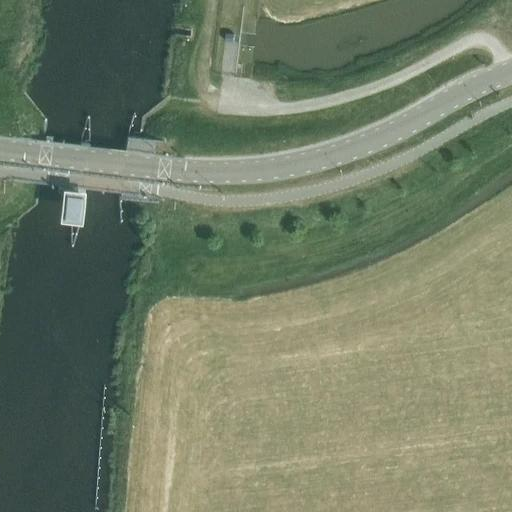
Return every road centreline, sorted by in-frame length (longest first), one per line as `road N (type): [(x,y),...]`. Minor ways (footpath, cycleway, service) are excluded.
road 1 (secondary): [(511,71),(364,146),(274,168),(183,172),(0,150)]
road 2 (residential): [(273,391),(511,316)]
road 3 (residential): [(309,511),(273,391)]
